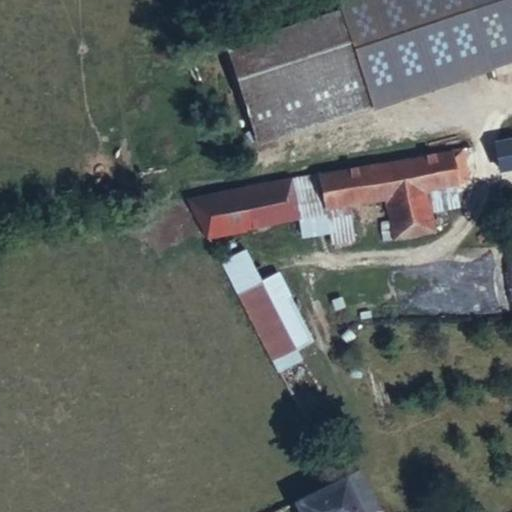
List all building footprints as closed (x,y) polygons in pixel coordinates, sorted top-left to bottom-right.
[(389,0),(354,11),(355,15),(387,116),(503,79),(478,0),(389,0)] [(387,116),(355,15),(238,50),(269,153),(387,116)] [(511,177),(511,136),(494,140),(502,179),(511,177)] [(477,182),(470,144),(327,170),(333,207),(388,197),(433,189),(477,182)] [(327,170),(298,175),(304,212),(333,207),(327,170)] [(298,175),(242,186),(193,195),(199,230),(304,212),(298,175)] [(433,189),(388,197),(397,242),(441,233),(433,189)] [(235,296),(270,364),(298,349),(263,282),(235,296)] [(391,511),(374,481),(311,509),(312,511),(391,511)]
